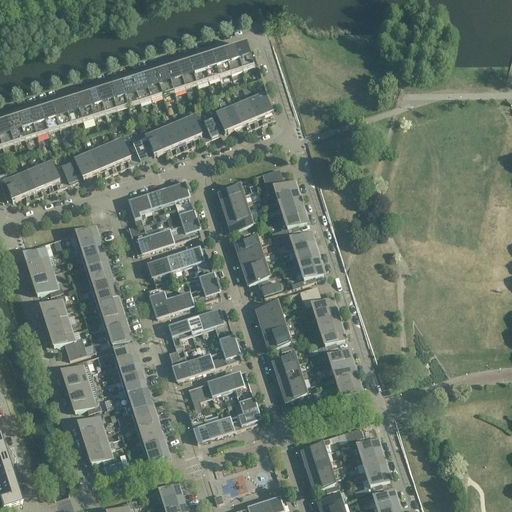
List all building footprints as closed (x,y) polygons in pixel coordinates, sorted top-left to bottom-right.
[(255,71),(250,54),(248,48),(236,52),(243,74),(255,71)] [(243,74),(236,52),(224,55),(231,78),(243,74)] [(231,78),(224,55),(213,59),(220,82),(231,78)] [(220,82),(213,59),(201,63),(209,85),(220,82)] [(209,85),(201,63),(190,66),(197,89),(209,85)] [(197,89),(190,66),(179,70),(186,93),(197,89)] [(186,93),(179,70),(167,74),(174,96),(186,93)] [(174,96),(167,74),(156,77),(163,100),(174,96)] [(163,100),(156,77),(144,81),(151,104),(163,100)] [(151,104),(144,81),(133,85),(140,107),(151,104)] [(249,87),(252,95),(266,90),(263,81),(249,87)] [(140,107),(133,85),(121,88),(129,111),(140,107)] [(129,111),(121,88),(110,92),(117,115),(129,111)] [(117,115),(110,92),(99,96),(106,118),(117,115)] [(106,118),(99,96),(87,99),(94,122),(106,118)] [(276,123),(270,110),(265,97),(256,100),(265,120),(266,120),(270,118),(271,124),(270,125),(271,125),(276,123)] [(94,122),(87,99),(76,103),(83,126),(94,122)] [(267,126),(265,120),(256,100),(248,103),(257,124),(258,123),(262,122),(263,128),(262,128),(268,126),(267,126)] [(83,126),(76,103),(64,107),(72,129),(83,126)] [(257,124),(248,103),(241,107),(249,127),(251,126),(254,125),(255,131),(254,131),(255,132),(260,129),(259,129),(257,124)] [(72,129),(64,107),(53,110),(60,133),(72,129)] [(249,127),(241,107),(233,110),(241,130),(243,130),(246,128),(247,134),(247,135),(252,133),(252,132),(252,133),(249,127)] [(60,133),(53,110),(41,114),(49,137),(60,133)] [(241,130),(233,110),(225,113),(234,133),(239,131),(240,137),(239,138),(244,136),(241,130)] [(234,133),(225,113),(217,117),(220,126),(221,125),(223,131),(226,137),(234,133)] [(49,137),(41,114),(30,118),(37,140),(49,137)] [(37,140),(30,118),(19,121),(26,144),(37,140)] [(204,146),(197,129),(194,119),(185,123),(194,143),(199,141),(200,147),(199,147),(199,148),(204,146)] [(26,144),(19,121),(7,125),(14,148),(26,144)] [(220,139),(217,134),(215,128),(213,122),(197,129),(204,146),(220,139)] [(194,143),(185,123),(178,126),(186,146),(191,144),(192,150),(191,151),(192,151),(197,149),(196,149),(194,143)] [(14,148),(7,125),(0,127),(0,142),(3,151),(14,148)] [(186,146),(178,126),(170,129),(178,150),(183,148),(184,154),(189,152),(188,152),(186,146)] [(178,150),(170,129),(162,132),(171,153),(176,151),(176,157),(176,158),(181,155),(178,150)] [(173,158),(171,153),(162,132),(154,136),(163,156),(168,154),(169,160),(168,160),(168,161),(174,159),(173,158)] [(163,156),(154,136),(146,139),(150,148),(153,154),(155,159),(157,159),(163,156)] [(133,168),(126,151),(127,151),(123,142),(114,146),(123,166),(128,164),(129,170),(128,170),(128,171),(133,168)] [(149,162),(146,156),(144,151),(145,150),(142,145),(127,151),(126,151),(133,168),(149,162),(149,161),(149,162)] [(123,166),(114,146),(107,149),(115,169),(120,167),(121,173),(120,173),(121,174),(126,172),(126,171),(125,171),(123,166)] [(118,175),(115,169),(107,149),(99,152),(107,172),(112,170),(113,176),(113,177),(118,175)] [(110,178),(107,172),(99,152),(91,155),(100,176),(105,174),(106,180),(105,180),(110,178)] [(100,176),(91,155),(83,158),(92,179),(97,177),(98,183),(97,183),(97,184),(103,181),(102,181),(100,176)] [(92,179),(83,158),(75,162),(79,171),(82,176),(84,182),(92,179)] [(62,191),(55,174),(56,174),(52,165),(43,168),(52,189),(57,187),(58,193),(57,193),(62,191)] [(78,184),(76,179),(73,173),(74,173),(71,167),(56,174),(55,174),(62,191),(78,185),(78,184)] [(52,189),(43,168),(36,172),(44,192),(49,190),(50,196),(50,197),(55,194),(54,194),(52,189)] [(44,192),(36,172),(28,175),(36,195),(42,193),(42,199),(42,200),(47,198),(47,197),(44,192)] [(285,189),(282,181),(283,181),(280,172),(262,178),(268,195),(275,193),(274,192),(285,189)] [(39,201),(36,195),(28,175),(20,178),(29,198),(34,196),(35,202),(34,203),(39,201)] [(31,204),(29,198),(20,178),(12,181),(21,202),(26,200),(27,206),(26,206),(32,204),(31,204)] [(21,202),(12,181),(4,185),(5,185),(7,190),(12,202),(13,205),(21,202)] [(298,193),(295,185),(285,189),(274,192),(275,193),(277,199),(298,193)] [(193,215),(188,199),(188,198),(185,189),(185,188),(173,192),(178,206),(175,207),(179,219),(193,215)] [(243,198),(240,190),(238,191),(235,191),(232,192),(224,195),(220,196),(219,196),(222,205),(243,198)] [(178,206),(173,192),(167,193),(167,194),(161,196),(165,210),(175,207),(178,206)] [(301,201),(298,193),(277,199),(279,208),(301,201)] [(165,210),(161,196),(155,197),(154,197),(154,198),(148,200),(153,214),(165,210)] [(245,206),(243,198),(222,205),(225,213),(245,206)] [(140,218),(152,214),(153,214),(148,200),(129,206),(129,207),(136,230),(137,230),(144,228),(140,218)] [(303,209),(301,201),(279,208),(282,216),(303,209)] [(248,214),(245,206),(225,213),(227,221),(248,214)] [(306,217),(303,209),(282,216),(285,224),(306,217)] [(251,222),(248,214),(227,221),(230,229),(251,222)] [(198,227),(196,221),(193,215),(179,219),(182,229),(183,232),(198,227)] [(299,229),(309,226),(306,217),(285,224),(287,233),(285,233),(286,237),(300,233),(299,229)] [(253,230),(251,222),(230,229),(232,237),(233,237),(238,235),(242,234),(246,233),(249,232),(252,231),(253,230)] [(201,239),(198,227),(183,232),(182,229),(170,233),(175,247),(191,242),(201,239)] [(150,255),(145,241),(148,240),(144,228),(137,230),(136,230),(130,232),(129,232),(134,249),(138,258),(137,259),(138,259),(150,255)] [(99,240),(96,232),(96,231),(75,238),(78,247),(99,240)] [(175,247),(170,233),(158,237),(162,251),(168,250),(168,249),(175,247)] [(315,245),(312,236),(291,243),(294,251),(315,245)] [(158,237),(148,240),(145,241),(150,255),(155,254),(156,254),(156,253),(162,251),(158,237)] [(102,249),(101,248),(99,240),(78,247),(81,256),(102,249)] [(259,249),(257,242),(257,241),(256,242),(253,243),(249,244),(246,245),(236,248),(236,247),(236,248),(238,256),(259,249)] [(317,253),(315,245),(294,251),(296,259),(317,253)] [(104,258),(102,249),(81,256),(83,264),(104,258)] [(262,257),(259,249),(238,256),(241,264),(262,257)] [(214,277),(205,251),(205,250),(193,254),(198,268),(195,269),(199,282),(214,277)] [(49,261),(46,253),(46,252),(43,253),(40,254),(37,255),(28,258),(25,259),(26,262),(26,263),(27,267),(49,261)] [(320,261),(317,253),(296,259),(299,267),(320,261)] [(198,268),(193,254),(181,258),(185,272),(195,269),(198,268)] [(265,265),(262,257),(241,264),(244,272),(265,265)] [(107,266),(104,258),(83,264),(86,273),(107,266)] [(185,272),(181,258),(168,262),(173,276),(185,272)] [(51,269),(49,261),(27,267),(30,275),(51,269)] [(322,269),(320,261),(299,267),(301,275),(322,269)] [(160,280),(172,277),(173,276),(168,262),(149,268),(149,269),(157,292),(157,293),(164,290),(160,280)] [(267,273),(265,265),(244,272),(246,280),(267,273)] [(110,275),(107,266),(86,273),(89,281),(110,275)] [(54,277),(51,269),(30,275),(33,283),(54,277)] [(315,280),(325,277),(325,278),(325,277),(322,269),(301,275),(304,284),(301,285),(303,289),(303,288),(303,289),(317,284),(315,280)] [(270,281),(267,273),(246,280),(249,289),(249,288),(259,285),(270,281)] [(113,283),(110,275),(89,281),(92,290),(113,283)] [(56,285),(54,277),(33,283),(35,291),(56,285)] [(218,289),(214,277),(199,282),(203,292),(203,294),(218,289)] [(282,296),(277,279),(276,279),(270,281),(259,285),(262,293),(264,301),(282,296)] [(115,292),(113,283),(92,290),(94,299),(115,292)] [(59,292),(56,285),(35,291),(37,297),(38,299),(50,296),(53,295),(56,294),(59,293),(59,292)] [(221,302),(218,289),(203,294),(203,292),(190,296),(195,310),(221,302)] [(170,318),(165,304),(168,303),(164,290),(157,293),(157,292),(150,294),(149,294),(158,321),(157,321),(158,322),(170,318)] [(323,306),(320,298),(318,290),(300,295),(305,312),(312,310),(312,309),(323,306)] [(118,300),(115,292),(94,299),(97,307),(118,300)] [(195,310),(190,296),(178,300),(182,314),(195,310)] [(121,309),(118,300),(97,307),(100,316),(121,309)] [(178,300),(168,303),(165,304),(170,318),(182,314),(178,300)] [(336,310),(333,302),(323,306),(312,309),(312,310),(314,317),(336,310)] [(65,312),(63,304),(62,304),(60,305),(57,305),(53,307),(41,311),(42,313),(43,314),(44,319),(65,312)] [(281,315),(278,307),(277,307),(274,308),(271,309),(268,310),(257,314),(257,313),(260,322),(281,315)] [(124,318),(121,309),(100,316),(102,324),(124,318)] [(338,318),(336,310),(314,317),(317,325),(338,318)] [(68,320),(65,312),(44,319),(47,327),(68,320)] [(234,339),(225,314),(226,313),(225,313),(213,317),(218,331),(215,332),(219,344),(234,339)] [(283,323),(281,315),(260,322),(262,330),(283,323)] [(218,331),(213,317),(201,321),(205,335),(215,332),(218,331)] [(126,326),(124,318),(102,324),(105,333),(126,326)] [(341,326),(338,318),(317,325),(320,333),(341,326)] [(70,328),(68,320),(47,327),(49,335),(70,328)] [(205,335),(201,321),(188,325),(193,339),(205,335)] [(286,331),(283,323),(262,330),(265,338),(286,331)] [(181,343),(192,339),(193,339),(188,325),(169,331),(169,332),(177,355),(184,353),(181,343)] [(129,335),(126,326),(105,333),(108,341),(129,335)] [(343,334),(341,326),(320,333),(322,341),(343,334)] [(73,336),(70,328),(49,335),(52,343),(73,336)] [(288,339),(286,331),(265,338),(267,346),(288,339)] [(337,346),(346,343),(343,334),(322,341),(325,350),(323,351),(324,355),(338,350),(337,346)] [(132,343),(129,336),(129,335),(108,341),(111,351),(132,344),(132,343)] [(75,344),(75,343),(73,336),(52,343),(53,348),(54,348),(54,351),(65,348),(65,347),(75,344)] [(238,352),(234,339),(219,344),(223,354),(223,357),(238,352)] [(291,347),(288,339),(267,346),(270,355),(271,355),(270,355),(280,351),(284,350),(287,349),(290,348),(291,347)] [(88,358),(82,342),(82,341),(75,343),(75,344),(65,347),(65,348),(67,355),(70,364),(88,358)] [(136,357),(134,349),(113,355),(115,364),(135,358),(136,357)] [(242,364),(238,352),(223,357),(223,354),(210,358),(215,372),(241,364),(242,364)] [(352,362),(350,353),(349,353),(349,354),(340,357),(339,352),(325,357),(326,361),(329,360),(331,369),(352,362)] [(190,380),(185,366),(188,365),(184,353),(177,355),(170,357),(169,357),(178,383),(177,383),(178,384),(190,380)] [(139,366),(139,365),(136,357),(135,358),(115,364),(118,373),(139,366)] [(215,372),(210,358),(198,362),(202,376),(215,372)] [(290,360),(287,361),(284,362),(284,361),(274,365),(274,364),(273,364),(276,373),(297,367),(295,358),(293,359),(290,360)] [(198,362),(188,365),(185,366),(190,380),(202,376),(198,362)] [(355,370),(352,362),(331,369),(334,377),(355,370)] [(91,376),(87,364),(83,365),(84,370),(81,370),(78,371),(74,373),(62,376),(63,379),(64,380),(65,385),(91,376)] [(142,375),(139,366),(118,373),(121,382),(142,375)] [(300,375),(297,367),(276,373),(279,381),(300,375)] [(357,378),(355,370),(334,377),(336,385),(357,378)] [(145,383),(142,375),(121,382),(124,390),(145,383)] [(254,402),(245,376),(246,376),(245,375),(233,379),(238,393),(235,394),(239,406),(254,402)] [(302,383),(300,375),(279,381),(281,389),(302,383)] [(68,393),(94,384),(91,376),(65,385),(68,393)] [(360,386),(357,378),(336,385),(339,393),(360,386)] [(238,393),(233,379),(221,383),(225,397),(235,394),(238,393)] [(147,392),(145,383),(124,390),(126,399),(147,392)] [(225,397),(221,383),(208,387),(213,401),(225,397)] [(305,391),(302,383),(281,389),(284,397),(305,391)] [(70,401),(96,392),(94,384),(68,393),(70,401)] [(353,398),(363,395),(360,386),(339,393),(342,401),(339,402),(341,406),(354,402),(353,398)] [(201,405),(212,402),(213,401),(208,387),(189,393),(189,394),(197,417),(204,415),(201,405)] [(307,398),(305,391),(284,397),(287,406),(297,402),(307,399),(307,398)] [(73,409),(94,402),(99,400),(96,392),(70,401),(73,409)] [(150,401),(147,392),(126,399),(129,407),(150,401)] [(320,413),(314,396),(307,398),(307,399),(297,402),(299,410),(302,418),(320,413)] [(153,409),(150,401),(129,407),(132,416),(153,409)] [(96,409),(94,402),(73,409),(75,414),(76,417),(87,413),(91,412),(94,411),(97,410),(96,409)] [(258,414),(254,402),(239,406),(243,417),(243,419),(258,414)] [(156,418),(153,409),(132,416),(135,424),(156,418)] [(262,426),(258,414),(243,419),(243,417),(230,421),(235,435),(261,426),(261,427),(262,426)] [(210,443),(205,429),(208,428),(204,415),(197,417),(190,419),(189,419),(198,446),(197,446),(198,447),(210,443)] [(158,426),(156,418),(135,424),(137,433),(158,426)] [(103,429),(100,422),(100,421),(97,422),(94,423),(91,424),(79,428),(80,430),(80,432),(82,436),(103,429)] [(235,435),(230,421),(218,425),(222,439),(235,435)] [(222,439),(218,425),(208,428),(205,429),(210,443),(222,439)] [(161,435),(158,426),(137,433),(140,442),(161,435)] [(105,437),(103,429),(82,436),(84,444),(105,437)] [(368,447),(365,439),(363,431),(345,436),(351,453),(358,451),(357,450),(368,447)] [(164,443),(161,435),(140,442),(143,450),(164,443)] [(108,445),(105,437),(84,444),(87,452),(108,445)] [(167,452),(164,443),(143,450),(146,459),(167,452)] [(381,451),(378,443),(368,447),(357,450),(358,451),(360,458),(381,451)] [(110,453),(108,445),(87,452),(89,460),(110,453)] [(326,456),(323,449),(323,448),(321,449),(318,450),(315,451),(315,450),(302,454),(305,463),(326,456)] [(384,459),(381,451),(360,458),(362,466),(384,459)] [(169,461),(167,453),(167,452),(146,459),(149,468),(170,461),(169,461)] [(113,461),(110,453),(89,460),(91,466),(92,468),(103,465),(113,461)] [(328,464),(326,456),(305,463),(307,471),(328,464)] [(0,469),(9,466),(8,461),(6,457),(0,458),(0,469)] [(125,475),(120,459),(120,458),(113,461),(103,465),(105,472),(108,481),(125,475)] [(386,467),(384,459),(362,466),(365,474),(386,467)] [(331,472),(328,464),(307,471),(310,479),(331,472)] [(0,480),(13,476),(11,472),(9,466),(0,469),(0,480)] [(389,475),(386,467),(365,474),(368,482),(389,475)] [(334,480),(331,472),(310,479),(313,487),(334,480)] [(392,484),(389,475),(368,482),(370,491),(392,484)] [(0,490),(16,486),(14,481),(13,476),(0,480),(0,490)] [(336,488),(334,480),(313,487),(315,496),(316,496),(326,492),(325,492),(329,491),(332,490),(335,489),(336,488)] [(0,503),(19,497),(17,491),(16,486),(0,490),(0,503)] [(182,498),(179,490),(158,496),(161,505),(181,499),(182,498)] [(398,503),(395,494),(385,497),(384,494),(370,498),(371,502),(374,501),(377,510),(398,503)] [(347,506),(343,495),(341,496),(342,499),(340,500),(340,499),(339,500),(335,501),(332,502),(329,503),(319,506),(320,511),(328,511),(342,508),(347,506)] [(0,511),(10,511),(21,509),(21,506),(22,506),(19,497),(0,503),(0,511)] [(169,511),(185,507),(184,506),(182,498),(181,499),(161,505),(162,511),(169,511)] [(224,506),(222,498),(215,500),(217,508),(224,506)] [(288,511),(285,501),(286,501),(285,500),(273,504),(276,511),(288,511)] [(396,511),(400,511),(398,503),(377,510),(377,511),(396,511)]
